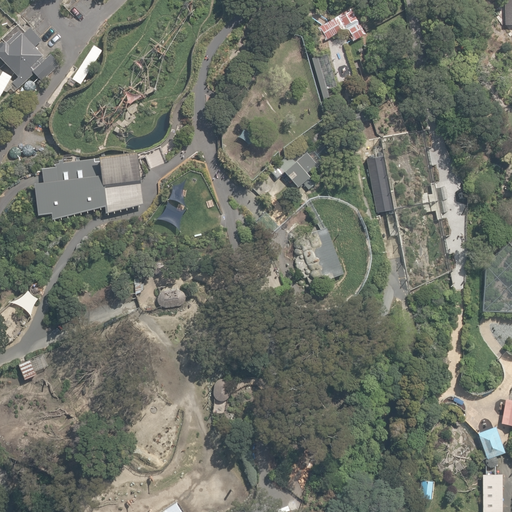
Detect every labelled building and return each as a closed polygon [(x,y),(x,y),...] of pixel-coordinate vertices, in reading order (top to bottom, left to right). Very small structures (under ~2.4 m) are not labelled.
[(68,0),(63,5),(79,21),(97,3),(94,0),(68,0)] [(349,7),(317,27),(326,41),(344,30),(352,42),(365,34),(349,7)] [(42,80),(61,63),(51,52),(45,57),(43,55),(44,54),(36,46),(43,39),(31,25),(24,32),(23,30),(21,32),(19,29),(17,31),(14,27),(3,37),(6,40),(4,41),(3,40),(0,42),(0,56),(18,76),(13,80),(10,78),(12,74),(3,70),(0,75),(0,95),(8,83),(14,90),(18,87),(19,88),(35,73),(42,80)] [(81,84),(102,50),(94,45),(72,78),(81,84)] [(337,86),(327,53),(319,56),(328,88),(337,86)] [(318,55),(312,57),(323,98),(329,96),(318,55)] [(352,113),(355,123),(368,119),(365,109),(352,113)] [(387,164),(373,122),(357,127),(371,169),(387,164)] [(255,132),(243,124),(234,136),(246,145),(255,132)] [(137,153),(136,149),(99,153),(99,157),(63,161),(63,157),(60,158),(58,158),(59,161),(56,162),(56,165),(42,167),(44,180),(35,182),(38,213),(51,212),(52,218),(105,205),(106,212),(144,202),(137,153)] [(408,162),(416,157),(412,150),(404,156),(408,162)] [(278,164),(298,187),(310,177),(308,175),(319,166),(307,152),(296,162),(289,154),(278,164)] [(377,203),(385,201),(377,172),(369,174),(377,203)] [(267,210),(254,221),(268,236),(280,225),(267,210)] [(341,274),(326,228),(297,238),(293,241),(299,258),(295,259),(301,279),(307,277),(310,285),(341,274)] [(511,245),(509,242),(505,246),(485,264),(482,310),(511,309),(511,245)] [(160,262),(157,262),(154,263),(152,266),(152,269),(154,272),(157,274),(160,274),(163,272),(165,270),(165,266),(163,263),(160,262)] [(177,288),(164,289),(161,292),(158,294),(157,298),(158,301),(160,304),(163,305),(166,307),(179,305),(183,303),(185,300),(186,296),(185,293),(182,290),(177,288)] [(19,364),(25,379),(37,374),(30,359),(19,364)] [(222,400),(223,400),(224,400),(225,400),(226,399),(227,399),(227,398),(228,398),(228,397),(229,396),(229,395),(230,394),(230,389),(230,387),(230,386),(230,385),(230,384),(230,383),(229,382),(229,381),(228,381),(228,380),(227,380),(227,379),(226,379),(225,379),(225,378),(224,378),(223,378),(222,378),(221,378),(220,378),(219,379),(218,379),(217,380),(216,381),(216,382),(215,382),(215,383),(215,384),(214,384),(214,385),(214,391),(214,392),(214,393),(214,394),(214,395),(214,396),(215,396),(215,397),(216,397),(216,398),(217,399),(218,399),(219,400),(220,400),(221,400),(222,400)] [(511,398),(505,397),(501,422),(511,423),(511,398)] [(505,451),(495,425),(477,431),(487,457),(489,457),(492,456),(505,451)] [(495,455),(492,456),(489,457),(486,459),(486,463),(488,466),(491,467),(495,466),(497,464),(498,461),(497,458),(495,455)] [(502,472),(482,472),(482,511),(484,511),(502,511),(502,472)] [(419,496),(431,497),(433,480),(421,479),(419,496)]
